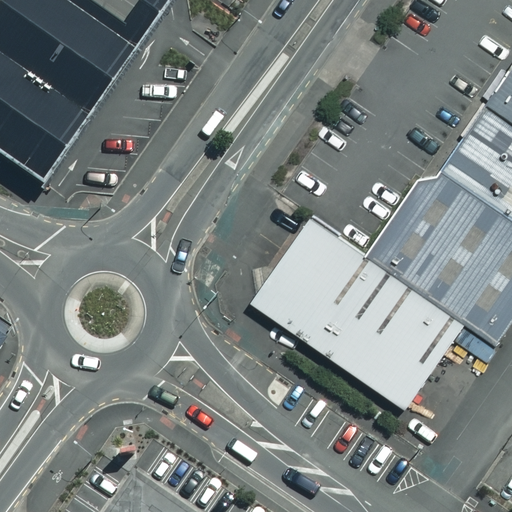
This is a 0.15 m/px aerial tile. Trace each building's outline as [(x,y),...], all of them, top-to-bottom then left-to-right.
[(0,0),(0,52),(84,111),(127,50),(55,0),(0,0)] [(84,111),(0,52),(0,158),(33,182),(84,111)] [(511,62),(508,69),(498,84),(487,100),(511,116),(511,62)] [(511,116),(487,100),(468,127),(464,133),(460,140),(443,164),(511,210),(511,116)] [(511,210),(443,164),(436,174),(431,175),(420,177),(418,177),(368,249),(366,252),(461,317),(493,338),(511,308),(511,210)] [(461,317),(366,252),(310,215),(252,300),(403,402),(461,317)]
